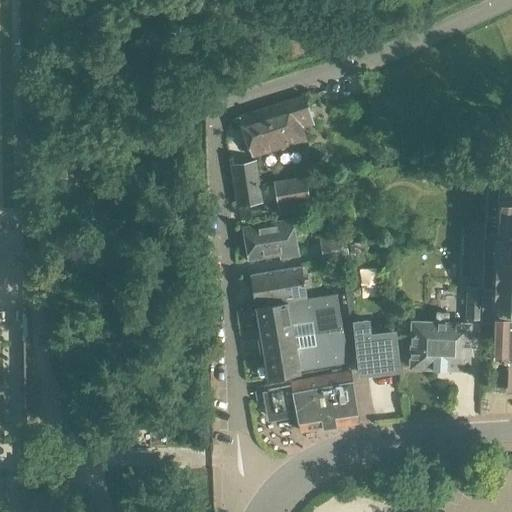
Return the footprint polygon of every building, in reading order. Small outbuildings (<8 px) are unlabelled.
[(239,118),(252,158),(306,141),(303,132),(307,131),(306,127),(313,125),(305,97),(239,118)] [(255,162),(231,166),(238,207),(262,203),(255,162)] [(306,179),(274,184),(280,218),(312,213),(306,179)] [(484,244),(483,265),(481,321),(481,324),(483,325),(494,326),(492,361),(509,362),(507,395),(511,395),(511,191),(486,190),(484,224),(484,244)] [(292,221),(243,229),(248,262),(280,257),(281,261),(298,258),(292,221)] [(472,223),(472,244),(484,244),(484,224),(472,223)] [(345,238),(321,241),(324,264),(349,260),(345,238)] [(472,244),(471,264),(483,265),(484,244),(472,244)] [(483,265),(471,264),(470,288),(468,288),(467,320),(481,321),(483,265)] [(302,268),(251,276),(256,307),(307,298),(302,268)] [(355,313),(353,303),(355,303),(352,287),(340,290),(344,315),(355,313)] [(337,296),(256,309),(256,310),(250,310),(252,325),(258,324),(265,362),(259,363),(262,378),(268,377),(268,379),(301,373),(301,371),(348,363),(337,296)] [(436,313),(435,324),(411,323),(410,369),(469,372),(471,326),(448,324),(448,314),(436,313)] [(391,371),(398,370),(394,333),(369,336),(368,322),(355,323),(360,375),(368,374),(368,376),(391,373),(391,371)] [(292,386),(268,391),(274,415),(297,411),(301,432),(359,424),(350,371),(291,382),(292,386)]
